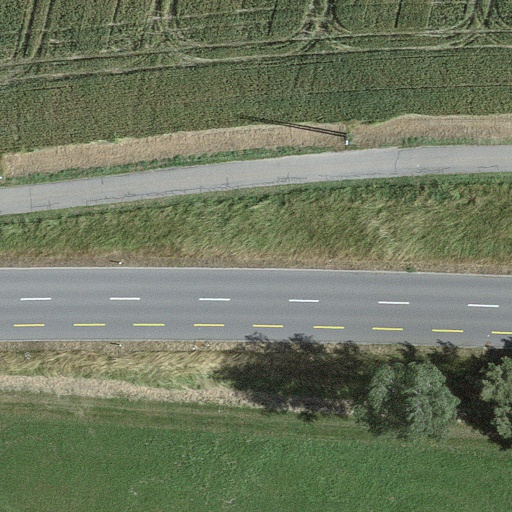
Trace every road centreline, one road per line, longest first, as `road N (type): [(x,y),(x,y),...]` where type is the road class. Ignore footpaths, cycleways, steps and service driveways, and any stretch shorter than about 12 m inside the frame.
road 1 (track): [(0,201),(289,168),(511,159)]
road 2 (secondary): [(0,300),(511,308)]
